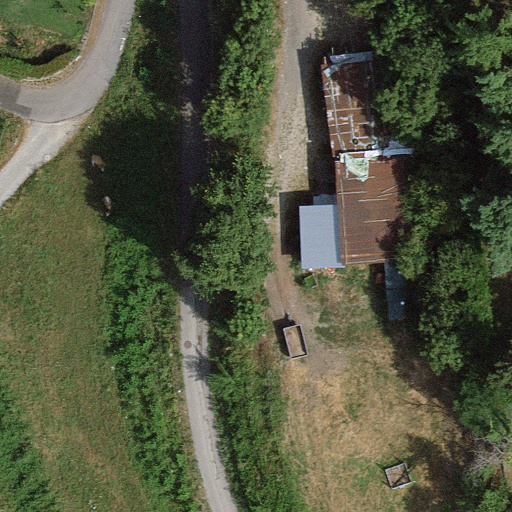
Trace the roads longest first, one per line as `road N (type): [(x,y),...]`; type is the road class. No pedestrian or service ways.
road 1 (residential): [(189,0),(190,352),(212,486),(224,511)]
road 2 (track): [(297,0),(297,88),(274,255),(317,349)]
road 3 (track): [(418,511),(317,349)]
